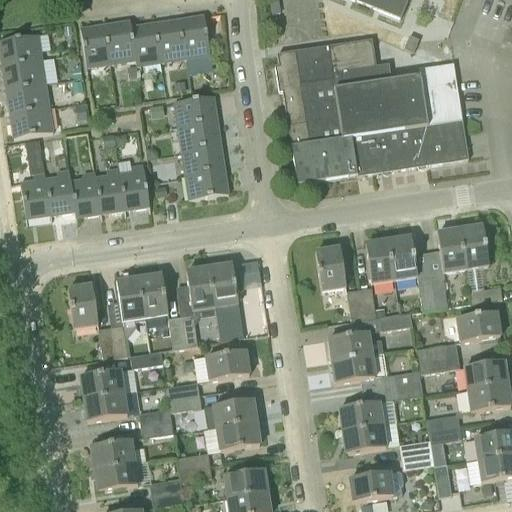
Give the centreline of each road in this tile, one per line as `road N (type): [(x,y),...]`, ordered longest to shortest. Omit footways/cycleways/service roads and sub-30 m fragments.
road 1 (residential): [(318,511),(270,222)]
road 2 (residential): [(270,222),(14,271)]
road 3 (residential): [(14,271),(54,511)]
road 4 (residential): [(270,222),(511,189)]
road 5 (residential): [(270,222),(241,61),(240,0)]
